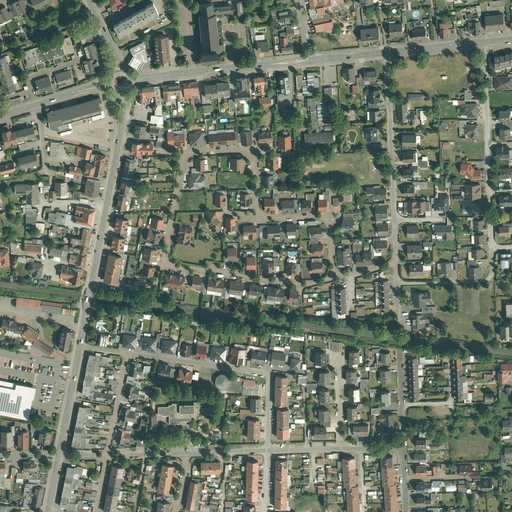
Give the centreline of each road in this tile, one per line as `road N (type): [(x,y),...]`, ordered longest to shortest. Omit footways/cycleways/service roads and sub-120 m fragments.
road 1 (residential): [(333,278),(302,285),(162,263),(184,154)]
road 2 (residential): [(184,154),(255,151),(256,216),(328,216),(333,278)]
road 3 (tertiary): [(119,92),(78,346)]
road 4 (tertiary): [(309,60),(130,79)]
road 5 (residential): [(394,220),(388,53)]
road 6 (residential): [(483,42),(488,191)]
road 7 (residential): [(126,353),(267,373)]
road 8 (residential): [(491,248),(492,279),(397,284)]
